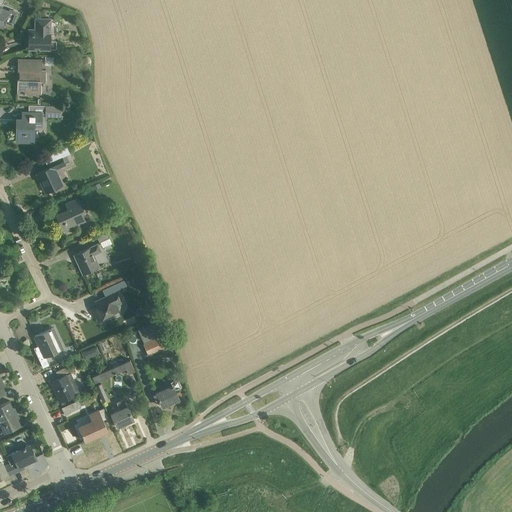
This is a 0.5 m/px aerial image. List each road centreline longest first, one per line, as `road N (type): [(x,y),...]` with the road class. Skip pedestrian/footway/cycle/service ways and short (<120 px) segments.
road 1 (residential): [(0,321),(47,295),(0,195)]
road 2 (residential): [(63,469),(0,324)]
road 3 (primary): [(417,317),(287,380)]
road 4 (primary): [(303,389),(417,317)]
road 5 (primary): [(74,490),(185,439)]
